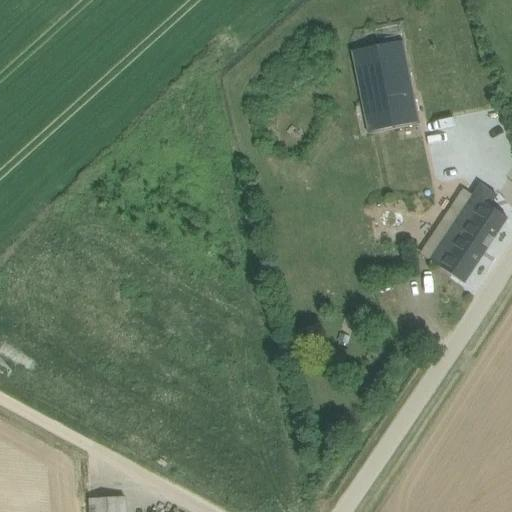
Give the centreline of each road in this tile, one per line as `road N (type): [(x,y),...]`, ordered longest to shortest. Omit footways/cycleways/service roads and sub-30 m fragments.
road 1 (unclassified): [(347,511),(511,265)]
road 2 (track): [(0,395),(208,511)]
